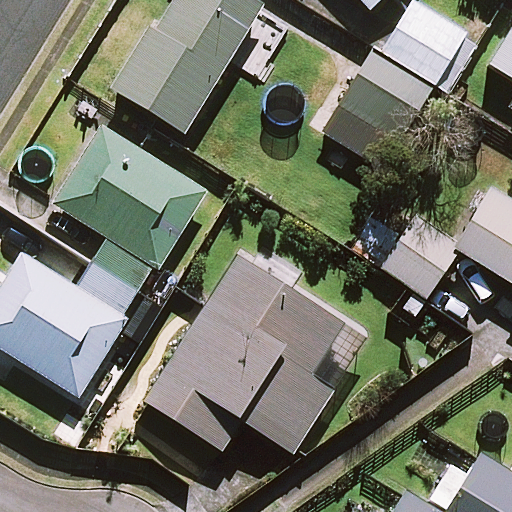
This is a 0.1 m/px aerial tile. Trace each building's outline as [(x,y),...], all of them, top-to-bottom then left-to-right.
[(262,5),(253,0),(170,0),(114,90),(181,132),(262,5)] [(360,0),(369,9),(377,0),(360,0)] [(409,0),(376,56),(434,91),(468,34),(412,0),(409,0)] [(511,27),(489,65),(511,78),(511,101),(508,107),(511,109),(511,27)] [(434,91),(376,56),(370,52),(337,106),(401,145),(434,91)] [(202,192),(100,125),(50,202),(107,239),(76,286),(24,252),(0,288),(0,347),(76,397),(127,319),(122,316),(202,192)] [(511,203),(489,189),(454,244),(412,218),(400,237),(372,219),(352,250),(426,297),(456,249),(511,284),(511,303),(510,307),(511,308),(511,203)] [(364,337),(236,255),(143,400),(221,449),(239,420),(291,452),(364,337)] [(511,511),(511,476),(478,456),(465,477),(446,466),(424,502),(405,491),(391,511),(511,511)]
